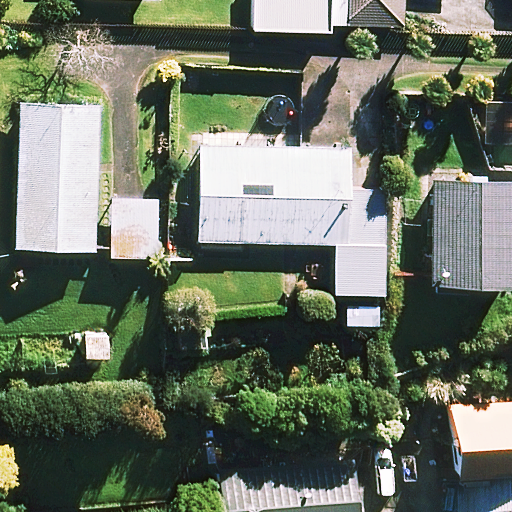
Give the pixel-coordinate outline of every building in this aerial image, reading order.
[(329,0),(253,0),(253,33),(329,33),(329,0)] [(338,0),(338,27),(400,28),(400,0),(338,0)] [(98,108),(21,105),(15,253),(91,256),(98,108)] [(511,107),(481,106),(477,172),(511,174),(511,107)] [(296,138),(201,135),(199,243),(332,246),(331,296),(380,297),(382,194),(346,193),(347,151),(296,150),(296,138)] [(426,290),(511,293),(511,186),(430,183),(426,290)] [(154,203),(109,202),(107,259),(152,261),(154,203)] [(26,333),(25,362),(115,365),(115,336),(26,333)] [(511,480),(511,406),(449,411),(454,484),(511,480)] [(351,511),(348,463),(216,474),(219,511),(351,511)] [(511,511),(511,497),(463,500),(464,511),(511,511)]
